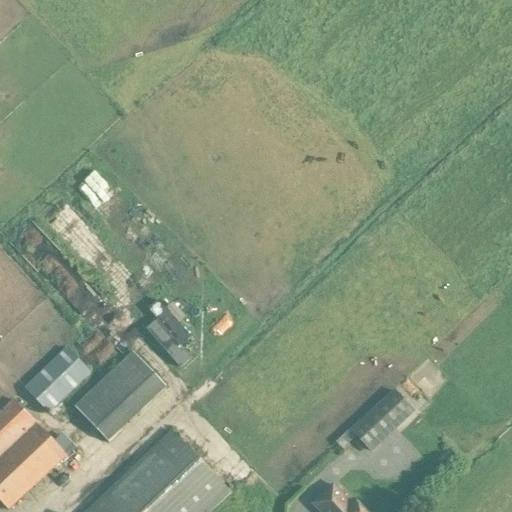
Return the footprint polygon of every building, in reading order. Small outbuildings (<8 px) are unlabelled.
[(95,164),(73,183),(114,232),(137,214),(95,164)] [(80,221),(58,241),(92,279),(99,273),(120,297),(136,283),(80,221)] [(24,226),(8,241),(70,307),(79,298),(71,290),(74,287),(66,278),(70,275),(24,226)] [(149,253),(158,258),(150,273),(163,280),(179,252),(157,240),(149,253)] [(67,349),(26,389),(49,413),(91,373),(67,349)] [(167,388),(134,353),(75,407),(108,443),(167,388)] [(422,367),(410,374),(417,386),(429,379),(422,367)] [(394,390),(351,429),(372,453),(415,412),(394,390)] [(0,500),(9,510),(66,455),(13,400),(0,412),(0,500)] [(208,511),(230,491),(172,431),(86,511),(208,511)] [(313,504),(321,511),(365,511),(354,500),(351,503),(334,484),(313,504)]
